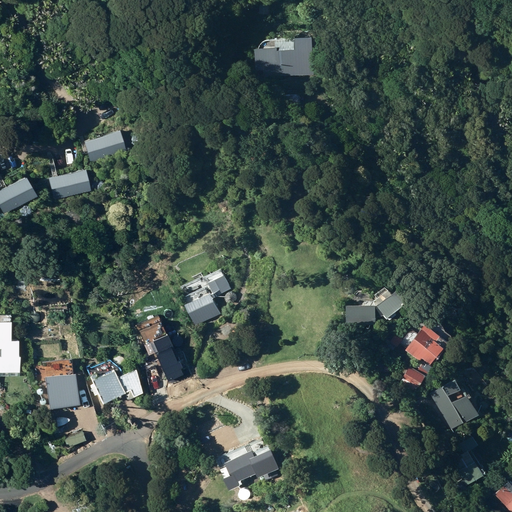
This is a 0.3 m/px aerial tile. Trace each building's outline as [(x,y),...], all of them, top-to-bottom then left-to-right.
[(315,75),(315,40),(271,40),(265,43),(261,47),(261,65),(267,65),(266,74),(315,75)] [(83,135),(90,160),(124,151),(117,126),(83,135)] [(83,164),(48,174),(55,197),(90,187),(83,164)] [(23,168),(0,183),(0,198),(8,210),(38,190),(23,168)] [(215,293),(187,306),(196,326),(223,314),(215,297),(232,289),(226,276),(210,283),(215,293)] [(389,320),(413,304),(404,291),(395,296),(392,291),(380,300),(383,304),(380,306),(348,307),(348,326),(377,325),(377,319),(381,319),(381,316),(386,315),(389,320)] [(5,323),(5,322),(6,319),(3,317),(0,317),(0,357),(0,358),(0,377),(19,377),(20,358),(18,358),(18,342),(10,342),(10,323),(5,323)] [(411,346),(435,365),(451,344),(428,325),(411,346)] [(166,382),(185,373),(169,339),(150,348),(166,382)] [(404,378),(421,389),(435,366),(425,360),(418,371),(412,367),(404,378)] [(96,376),(91,378),(103,404),(124,394),(127,401),(142,394),(135,371),(117,379),(114,372),(98,379),(96,376)] [(436,371),(432,376),(438,382),(442,377),(436,371)] [(69,409),(68,406),(78,404),(74,377),(46,381),(50,408),(61,407),(61,411),(69,409)] [(432,396),(452,429),(482,415),(470,397),(455,406),(445,388),(432,396)] [(255,451),(228,463),(230,467),(223,470),(228,479),(226,480),(231,491),(244,485),(243,481),(259,474),(261,478),(282,469),(273,450),(269,452),(267,450),(256,455),(255,451)] [(478,462),(458,473),(467,487),(486,477),(478,462)] [(497,495),(511,510),(511,481),(511,482),(497,495)] [(295,488),(288,491),(291,498),(298,495),(295,488)]
